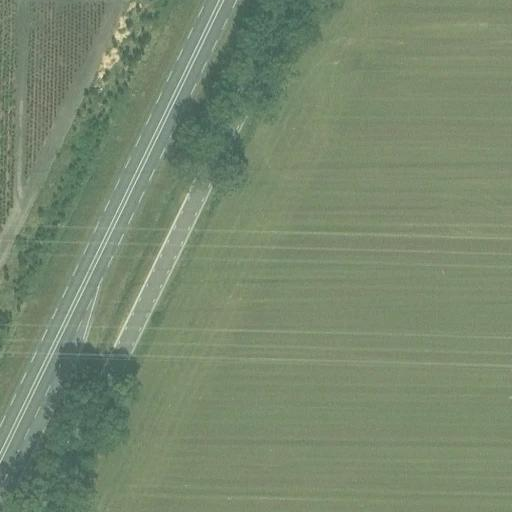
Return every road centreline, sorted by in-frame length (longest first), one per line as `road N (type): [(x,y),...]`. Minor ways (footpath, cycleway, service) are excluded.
road 1 (unclassified): [(43,511),(290,0)]
road 2 (primary): [(0,464),(223,0)]
